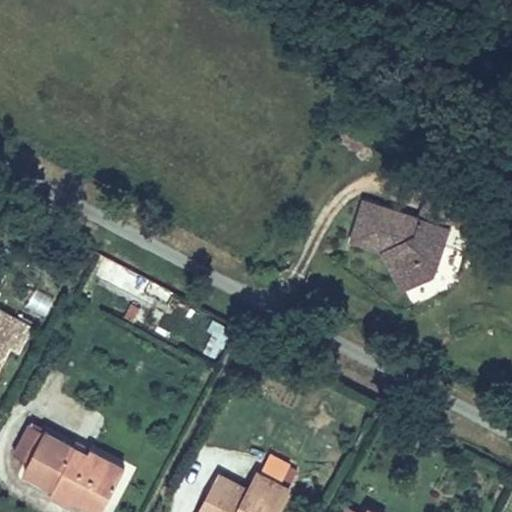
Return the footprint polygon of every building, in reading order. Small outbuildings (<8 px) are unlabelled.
[(477,212),(428,197),(420,223),(365,206),(352,244),(383,254),(402,292),(433,276),(450,225),(471,232),(477,212)] [(148,271),(106,249),(96,269),(137,291),(148,271)] [(0,363),(13,339),(23,343),(35,320),(0,302),(0,363)] [(219,357),(231,327),(215,321),(203,351),(219,357)] [(26,468),(106,506),(129,462),(99,447),(96,452),(45,427),(26,468)] [(278,457),(270,474),(285,481),(293,464),(278,457)] [(279,511),(292,485),(285,481),(270,474),(261,470),(254,485),(223,471),(209,502),(229,511),(230,511),(279,511)] [(228,511),(229,511),(209,502),(203,511),(228,511)]
